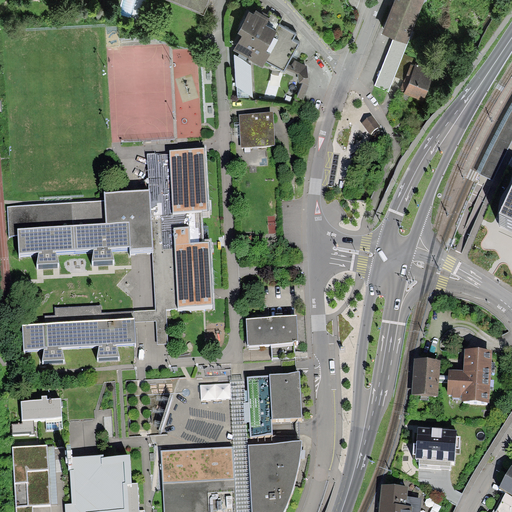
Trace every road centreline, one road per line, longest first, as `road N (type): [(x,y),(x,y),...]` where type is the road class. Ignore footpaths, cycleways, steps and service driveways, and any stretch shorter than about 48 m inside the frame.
road 1 (residential): [(314,245),(323,419),(308,511)]
road 2 (primary): [(355,466),(377,404),(405,259)]
road 3 (primary): [(382,255),(361,351),(355,466)]
road 4 (residential): [(346,75),(324,133),(314,245)]
road 5 (primary): [(462,108),(412,176),(382,255)]
road 6 (primary): [(405,259),(462,108)]
